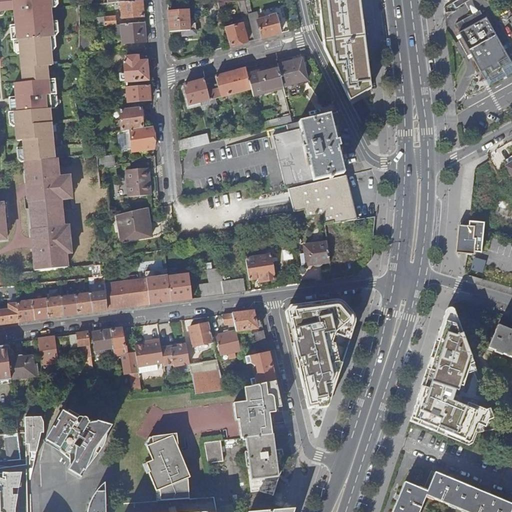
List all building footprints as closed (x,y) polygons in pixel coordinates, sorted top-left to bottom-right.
[(23,161),(23,163),(55,159),(50,109),(51,109),(49,93),(47,79),(45,66),(50,64),(49,50),(48,36),(52,36),(51,20),(50,8),(52,8),(52,7),(51,0),(0,0),(0,9),(3,9),(7,9),(12,10),(13,10),(15,25),(16,40),(17,40),(19,54),(22,82),(13,83),(14,97),(15,111),(13,111),(15,126),(16,140),(21,140),(22,147),(23,161)] [(363,36),(358,0),(316,0),(324,42),(363,36)] [(457,0),(452,3),(455,8),(469,0),(457,0)] [(133,19),(143,18),(142,1),(129,2),(109,4),(110,8),(118,7),(118,6),(121,6),(122,19),(124,19),(125,21),(128,21),(128,19),(130,19),(133,19)] [(247,14),(244,1),(237,2),(241,15),(247,14)] [(189,12),(168,13),(169,33),(182,32),(182,36),(196,36),(195,24),(192,24),(192,21),(189,21),(189,12)] [(466,19),(455,25),(460,33),(458,34),(472,59),(473,60),(480,73),(488,87),(511,73),(511,68),(506,58),(507,58),(497,41),(497,40),(485,19),(483,20),(478,12),(469,17),(468,15),(467,15),(465,15),(465,17),(466,19)] [(247,16),(253,41),(280,34),(276,16),(269,17),(269,19),(257,22),(255,14),(247,16)] [(100,27),(115,26),(115,17),(100,18),(100,27)] [(122,44),(145,42),(143,24),(121,25),(122,32),(122,38),(122,44)] [(224,30),(229,47),(247,42),(243,25),(224,30)] [(363,36),(324,42),(324,49),(350,101),(370,89),(363,36)] [(79,54),(91,53),(91,37),(79,37),(79,54)] [(125,82),(148,81),(147,61),(138,62),(137,57),(125,58),(125,63),(123,63),(125,82)] [(276,65),(278,69),(282,87),(307,80),(301,59),(276,65)] [(207,93),(209,100),(250,90),(247,75),(245,69),(215,77),(218,90),(207,93)] [(247,75),(250,90),(253,97),(283,89),(282,87),(278,69),(263,73),(262,71),(247,75)] [(204,80),(183,85),(188,105),(209,100),(207,93),(204,80)] [(127,103),(150,101),(149,86),(126,87),(127,103)] [(107,105),(108,111),(113,111),(121,110),(120,103),(107,105)] [(114,133),(130,130),(142,128),(141,107),(121,110),(113,111),(114,133)] [(292,123),(266,130),(267,133),(268,137),(260,139),(268,175),(272,191),(328,178),(328,179),(332,179),(331,177),(342,175),(342,176),(343,176),(329,115),(292,123)] [(260,124),(262,131),(266,130),(292,123),(290,117),(260,124)] [(132,153),(154,150),(152,127),(142,128),(130,130),(132,153)] [(201,136),(178,141),(179,151),(204,145),(201,136)] [(55,159),(23,163),(24,168),(27,170),(28,175),(25,175),(26,191),(30,194),(31,206),(33,224),(34,237),(35,248),(32,248),(33,256),(36,256),(36,260),(34,263),(34,269),(68,268),(67,254),(72,253),(69,231),(64,231),(64,227),(62,200),(64,196),(72,195),(70,176),(59,177),(57,159),(55,159)] [(128,198),(150,195),(149,183),(145,183),(144,169),(125,171),(128,198)] [(345,176),(343,176),(342,176),(332,179),(328,179),(313,183),(314,188),(317,200),(349,193),(345,176)] [(355,221),(349,193),(317,200),(314,188),(289,193),(294,217),(306,214),(307,223),(322,220),(324,226),(355,221)] [(151,236),(146,209),(117,216),(121,242),(151,236)] [(355,221),(324,226),(326,242),(326,244),(329,263),(331,281),(345,279),(339,237),(373,232),(374,218),(355,221)] [(475,253),(482,254),(485,224),(463,222),(463,224),(458,224),(455,254),(475,256),(475,253)] [(329,263),(326,244),(303,247),(304,254),(299,255),(301,267),(329,263)] [(259,257),(245,259),(248,280),(259,279),(259,282),(274,280),(271,255),(263,256),(262,254),(258,254),(259,257)] [(471,270),(482,274),(487,261),(475,258),(471,270)] [(225,295),(245,293),(243,279),(221,282),(219,268),(205,270),(207,284),(199,285),(201,298),(225,295)] [(176,269),(166,270),(167,278),(177,276),(176,269)] [(167,278),(166,270),(145,272),(146,278),(149,305),(170,302),(167,278)] [(167,278),(170,302),(191,300),(188,275),(177,276),(167,278)] [(104,277),(102,277),(94,278),(96,293),(90,294),(92,313),(107,311),(104,284),(104,277)] [(146,278),(104,284),(107,311),(149,305),(146,278)] [(78,314),(92,313),(90,294),(75,296),(78,314)] [(63,316),(78,314),(75,296),(61,298),(63,316)] [(49,318),(63,316),(61,298),(47,300),(47,301),(49,318)] [(34,320),(49,318),(47,301),(47,300),(32,301),(34,320)] [(337,314),(334,300),(289,305),(285,311),(289,328),(334,322),(333,315),(337,314)] [(20,322),(34,320),(32,301),(18,303),(20,322)] [(1,310),(3,324),(20,322),(18,303),(17,303),(8,305),(8,310),(3,310),(1,310)] [(234,323),(236,331),(248,329),(257,328),(253,310),(232,313),(234,323)] [(219,325),(234,323),(232,313),(217,315),(219,325)] [(465,313),(455,316),(459,327),(470,324),(465,313)] [(455,316),(443,318),(432,352),(464,346),(466,346),(459,327),(455,316)] [(193,346),(212,342),(208,323),(189,327),(193,346)] [(511,358),(511,331),(497,325),(488,348),(511,358)] [(124,346),(121,328),(110,330),(113,351),(114,355),(126,354),(126,346),(124,346)] [(248,329),(236,331),(238,339),(250,337),(248,329)] [(113,351),(110,330),(91,332),(94,351),(110,348),(111,351),(113,351)] [(304,330),(290,333),(293,347),(300,346),(307,344),(304,330)] [(233,352),(240,350),(238,339),(236,331),(228,332),(227,331),(222,332),(223,334),(216,335),(220,355),(227,353),(228,357),(234,356),(233,352)] [(250,379),(251,386),(256,386),(275,380),(264,332),(252,334),(255,350),(248,352),(249,356),(245,358),(246,365),(251,363),(254,366),(257,365),(259,374),(256,374),(254,379),(250,379)] [(91,356),(87,333),(69,335),(71,348),(78,347),(78,346),(81,345),(84,366),(88,366),(89,369),(92,368),(92,365),(89,365),(88,357),(91,356)] [(348,344),(350,336),(336,339),(338,346),(348,344)] [(55,345),(54,337),(38,339),(41,364),(57,362),(56,353),(55,345)] [(160,348),(158,339),(149,340),(150,343),(144,344),(133,345),(137,367),(156,364),(162,363),(160,348)] [(325,358),(321,341),(307,344),(300,346),(304,363),(325,358)] [(162,363),(163,366),(172,364),(173,366),(189,364),(186,344),(177,345),(178,347),(172,348),(171,346),(160,348),(162,363)] [(0,381),(10,380),(10,379),(8,359),(6,346),(0,347),(0,381)] [(431,360),(436,382),(458,377),(465,376),(462,365),(456,366),(453,356),(460,354),(460,352),(465,351),(464,346),(432,352),(434,359),(431,360)] [(8,359),(10,379),(34,376),(32,356),(8,359)] [(156,364),(137,367),(138,373),(157,370),(156,364)] [(195,394),(224,390),(219,370),(191,374),(193,387),(195,394)] [(458,377),(436,382),(436,384),(420,420),(467,440),(473,428),(494,425),(476,374),(465,376),(458,377)] [(132,394),(141,393),(138,377),(130,379),(132,394)] [(282,411),(275,380),(256,386),(251,386),(248,387),(243,387),(245,401),(233,403),(235,420),(238,420),(239,425),(239,427),(240,438),(245,437),(272,434),(271,423),(270,416),(270,413),(282,411)] [(98,398),(102,397),(110,396),(108,386),(96,388),(98,398)] [(51,444),(65,456),(69,459),(70,466),(67,470),(80,478),(85,471),(90,464),(98,453),(99,453),(102,447),(104,443),(106,437),(107,434),(111,426),(108,424),(107,425),(91,420),(78,416),(64,408),(51,430),(45,440),(51,444)] [(43,422),(45,417),(25,418),(26,454),(26,464),(0,467),(0,511),(27,511),(27,480),(30,480),(35,458),(41,432),(44,433),(43,430),(43,422)] [(151,502),(189,499),(187,479),(189,478),(178,450),(176,434),(152,437),(153,444),(146,446),(152,460),(145,463),(149,472),(148,473),(147,493),(151,492),(151,502)] [(274,450),(272,434),(245,437),(247,453),(246,453),(251,492),(258,491),(273,496),(284,460),(283,456),(280,456),(279,450),(274,450)] [(21,459),(20,440),(7,441),(9,460),(21,459)] [(223,461),(220,441),(204,443),(207,463),(223,461)] [(426,492),(425,496),(463,511),(511,511),(511,505),(434,473),(426,492)] [(88,506),(105,505),(105,482),(99,487),(95,492),(91,499),(88,505),(88,506)] [(418,511),(425,496),(426,492),(403,482),(391,511),(418,511)] [(215,511),(212,497),(107,505),(107,511),(293,511),(295,507),(251,511),(215,511)]
